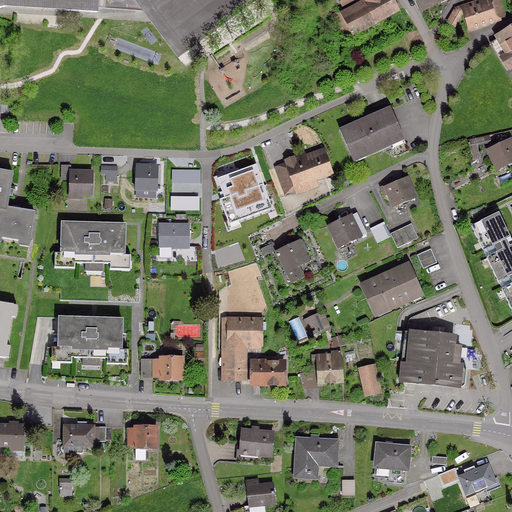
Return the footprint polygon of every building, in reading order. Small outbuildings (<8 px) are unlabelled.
[(0,0),(0,7),(4,7),(64,10),(64,11),(97,13),(97,0),(0,0)] [(339,0),(342,6),(353,0),(360,0),(364,6),(343,17),(340,11),(333,15),(340,29),(338,30),(343,39),(352,34),(353,35),(397,12),(390,0),(339,0)] [(412,0),(419,12),(439,2),(441,0),(412,0)] [(495,20),(504,17),(498,0),(477,0),(454,8),(454,10),(447,22),(454,26),(461,14),(463,13),(469,29),(495,21),(495,20)] [(498,40),(491,44),(507,69),(511,66),(511,26),(495,36),(498,40)] [(394,157),(408,151),(394,119),(390,110),(365,121),(363,117),(364,119),(339,130),(351,158),(376,147),(377,148),(388,143),(394,157)] [(479,158),(476,144),(475,141),(468,143),(472,160),(479,158)] [(511,146),(510,141),(501,146),(499,142),(494,145),(495,148),(488,152),(495,168),(496,169),(511,161),(511,146)] [(275,168),(284,192),(293,189),(294,191),(296,190),(295,187),(332,173),(326,157),(323,149),(306,156),(305,154),(297,157),(284,162),(285,164),(275,168)] [(256,165),(219,178),(226,198),(222,199),(230,222),(271,207),(256,165)] [(116,169),(116,167),(101,167),(100,174),(105,175),(105,181),(115,182),(115,176),(116,169)] [(135,189),(156,190),(157,168),(145,167),(136,167),(135,189)] [(11,210),(6,209),(8,196),(9,189),(9,188),(11,174),(0,171),(0,238),(29,243),(33,213),(11,210)] [(69,172),(69,195),(80,195),(91,195),(91,176),(85,176),(85,173),(69,172)] [(403,203),(405,202),(414,198),(406,179),(393,184),(392,183),(387,186),(384,187),(393,207),(403,203)] [(507,243),(511,242),(509,238),(498,214),(471,226),(483,251),(496,245),(499,252),(509,247),(507,243)] [(332,225),(329,227),(337,244),(347,240),(348,242),(360,237),(365,234),(360,224),(358,226),(355,221),(352,222),(349,217),(332,225)] [(120,263),(123,263),(124,226),(94,225),(88,225),(61,224),(60,261),(63,261),(63,269),(74,269),(74,262),(76,262),(76,264),(92,265),(91,272),(102,273),(102,265),(107,265),(107,262),(109,262),(109,270),(120,270),(120,263)] [(388,235),(383,224),(370,230),(372,236),(376,243),(390,237),(388,235)] [(170,258),(170,248),(188,248),(188,246),(188,239),(188,227),(173,227),(173,226),(159,226),(159,248),(159,259),(170,258)] [(396,248),(410,242),(403,228),(390,234),(396,248)] [(291,282),(301,277),(297,267),(307,262),(303,253),(306,252),(303,246),(300,248),(297,242),(276,252),(291,282)] [(276,251),(272,244),(260,250),(264,256),(276,251)] [(511,278),(511,283),(501,289),(511,312),(511,245),(509,247),(499,252),(486,258),(498,282),(511,276),(511,278)] [(416,255),(419,261),(422,269),(424,268),(436,263),(430,250),(416,255)] [(410,299),(409,296),(418,292),(407,266),(405,267),(388,275),(388,273),(380,276),(381,278),(362,286),(373,312),(389,305),(390,308),(410,299)] [(0,357),(4,358),(13,305),(0,302),(0,357)] [(329,329),(322,313),(310,318),(317,334),(329,329)] [(96,320),(91,319),(59,318),(58,348),(57,356),(60,356),(60,363),(71,364),(71,356),(73,356),(73,359),(89,359),(89,367),(99,367),(99,359),(104,359),(104,357),(106,357),(106,365),(117,365),(117,357),(120,357),(121,320),(96,320)] [(261,342),(261,322),(227,322),(227,356),(227,381),(240,381),(241,342),(260,342),(261,342)] [(420,333),(420,334),(404,332),(399,381),(406,382),(459,387),(460,387),(461,387),(462,387),(463,387),(463,386),(464,386),(464,385),(464,384),(464,383),(466,369),(466,368),(466,367),(465,367),(465,366),(464,366),(464,365),(463,365),(462,365),(462,364),(461,364),(460,364),(460,363),(459,363),(459,362),(459,361),(458,360),(460,347),(452,346),(453,337),(422,334),(422,333),(420,333)] [(331,354),(317,355),(318,373),(318,383),(341,382),(339,352),(331,352),(331,354)] [(182,379),(182,359),(176,359),(176,355),(168,355),(167,359),(160,359),(160,360),(153,360),(152,378),(160,378),(160,379),(182,379)] [(262,359),(261,359),(261,363),(251,363),(251,385),(260,385),(284,385),(284,363),(270,363),(270,360),(262,359)] [(372,367),(360,370),(365,395),(378,392),(372,367)] [(74,453),(74,446),(92,446),(92,427),(84,427),(84,423),(77,423),(77,427),(64,427),(64,445),(63,445),(62,445),(61,445),(61,446),(60,446),(60,447),(59,447),(59,448),(59,449),(59,450),(59,451),(60,451),(60,452),(61,452),(61,453),(62,453),(63,453),(74,453)] [(135,448),(155,448),(155,428),(148,428),(142,428),(142,424),(137,424),(137,428),(135,428),(135,429),(127,429),(127,447),(135,447),(135,448)] [(9,451),(22,451),(23,426),(0,425),(0,446),(9,447),(9,451)] [(241,431),(240,444),(239,462),(257,464),(257,456),(270,457),(272,433),(257,432),(258,428),(252,428),(252,431),(241,431)] [(294,477),(310,478),(311,465),(335,466),(335,464),(336,442),(334,441),(297,439),(294,477)] [(409,448),(395,446),(391,446),(392,443),(385,442),(384,446),(376,445),(374,467),(374,472),(376,472),(375,476),(387,477),(388,473),(387,482),(403,483),(404,470),(407,470),(408,459),(409,448)] [(438,465),(445,465),(446,458),(431,457),(431,464),(438,465)] [(465,495),(484,488),(486,493),(500,487),(496,477),(493,479),(487,465),(470,472),(469,469),(464,471),(465,474),(458,477),(465,495)] [(59,481),(59,490),(71,490),(71,481),(59,481)] [(341,481),(341,490),(341,492),(331,492),(331,500),(341,500),(341,496),(354,495),(354,490),(354,481),(341,481)] [(248,507),(274,504),(272,484),(246,487),(247,497),(248,507)]
